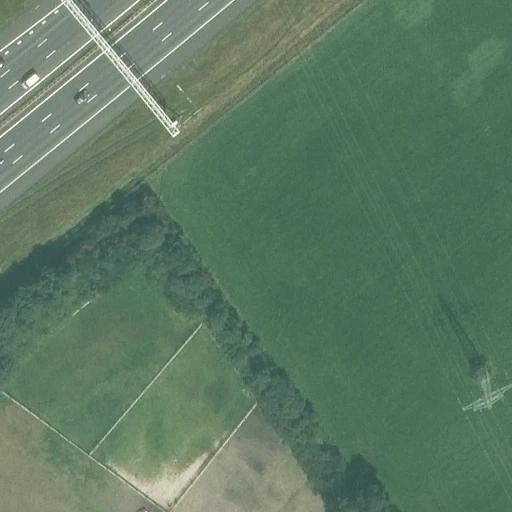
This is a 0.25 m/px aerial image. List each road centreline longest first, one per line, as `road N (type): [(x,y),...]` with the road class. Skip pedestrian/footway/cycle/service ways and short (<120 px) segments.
road 1 (motorway): [(0,164),(198,0)]
road 2 (motorway): [(105,0),(0,85)]
